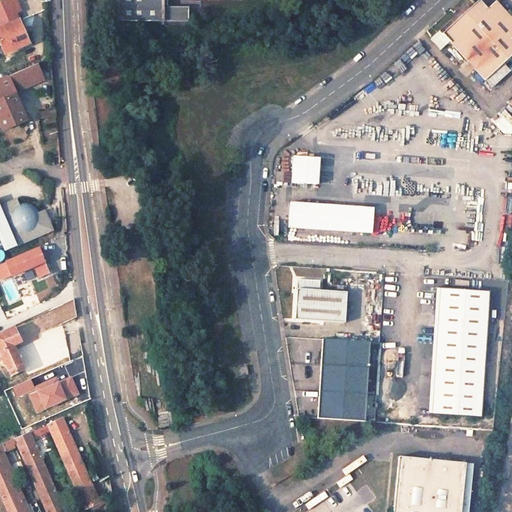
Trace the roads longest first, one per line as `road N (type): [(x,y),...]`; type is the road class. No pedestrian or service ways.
road 1 (unknown): [(294,112),(313,137),(340,153),(438,159),(480,181),(489,196),(476,241),(423,261)]
road 2 (residential): [(252,249),(247,199),(264,135),(424,0)]
road 3 (residential): [(120,451),(259,419),(268,388),(252,249)]
road 4 (secondary): [(120,451),(76,173)]
road 5 (secondary): [(76,173),(62,0)]
road 6 (residential): [(252,249),(423,261)]
